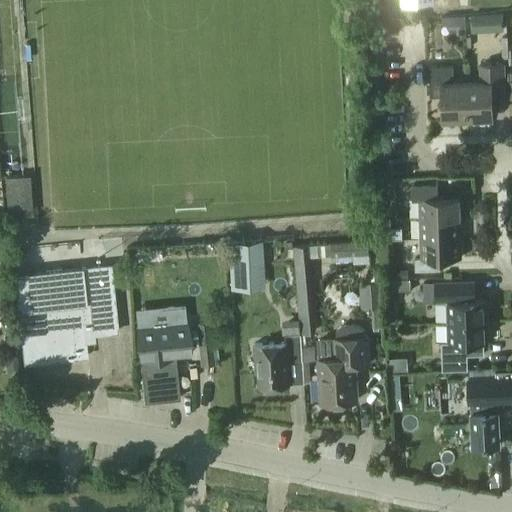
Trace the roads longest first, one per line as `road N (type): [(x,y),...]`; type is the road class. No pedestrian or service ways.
road 1 (unclassified): [(467,498),(212,448),(0,420)]
road 2 (residential): [(503,164),(443,165),(419,150),(412,27),(393,27)]
